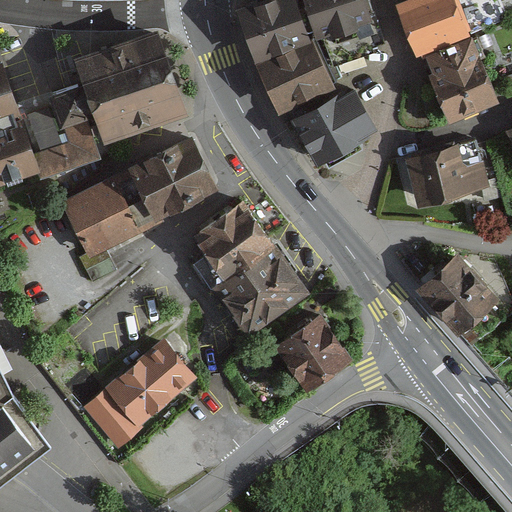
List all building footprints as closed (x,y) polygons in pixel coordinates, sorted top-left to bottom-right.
[(300,0),(249,0),(237,4),(257,58),(314,37),(300,0)] [(371,0),(308,0),(321,36),(377,16),(371,0)] [(462,0),(408,0),(402,2),(422,52),(475,31),(462,0)] [(92,125),(101,122),(107,140),(189,110),(160,29),(78,59),(86,82),(52,93),(69,140),(41,150),(50,174),(103,155),(92,125)] [(427,53),(454,121),(505,101),(478,33),(427,53)] [(256,69),(279,117),(336,90),(313,42),(256,69)] [(6,61),(0,62),(0,185),(42,172),(19,103),(6,61)] [(353,84),(294,117),(321,164),(379,130),(353,84)] [(220,184),(194,132),(131,163),(157,215),(220,184)] [(481,139),(408,158),(421,206),(494,187),(481,139)] [(130,166),(62,200),(90,257),(159,223),(130,166)] [(277,239),(245,197),(195,234),(227,276),(277,239)] [(251,335),(313,292),(278,242),(216,286),(251,335)] [(465,252),(424,290),(465,336),(507,298),(465,252)] [(307,377),(348,347),(321,310),(280,339),(307,377)] [(200,375),(165,335),(107,385),(142,426),(200,375)] [(0,486),(51,447),(15,399),(0,369),(0,486)] [(106,390),(84,408),(119,450),(141,431),(106,390)]
